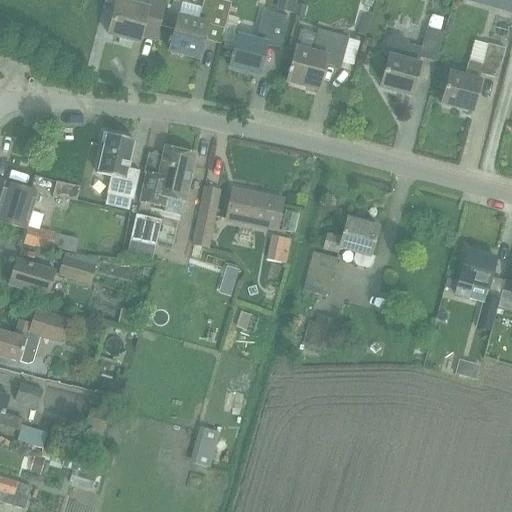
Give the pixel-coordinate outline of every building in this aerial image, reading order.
[(115,9),(108,36),(139,44),(141,37),(155,41),(166,1),(166,0),(149,0),(147,9),(117,1),(115,9)] [(220,45),(228,16),(231,4),(215,0),(204,0),(199,22),(179,17),(169,52),(199,60),(204,40),(220,45)] [(279,0),(277,10),(294,15),(297,0),(279,0)] [(511,0),(503,0),(500,11),(511,14),(511,0)] [(238,37),(235,49),(229,68),(259,76),(267,46),(281,49),(289,18),(263,12),(255,42),(238,37)] [(444,33),(428,29),(423,49),(410,45),(409,42),(406,39),(399,37),(395,38),(392,40),(389,43),(388,47),(388,50),(389,54),(390,56),(389,56),(380,89),(411,97),(420,65),(420,64),(421,58),(436,62),(444,33)] [(296,49),(292,64),(287,83),(318,92),(325,65),(340,69),(348,40),(318,32),(313,53),(296,49)] [(451,68),(441,105),(472,114),(480,84),(479,83),(482,73),(497,77),(505,49),(489,44),(483,65),(470,62),(467,72),(451,68)] [(131,171),(138,144),(109,137),(100,176),(114,179),(110,197),(136,203),(143,174),(131,171)] [(185,203),(196,156),(165,149),(158,177),(146,175),(140,203),(165,208),(167,198),(185,203)] [(38,194),(5,184),(0,199),(0,224),(26,232),(22,246),(52,255),(57,237),(39,231),(44,217),(32,213),(38,194)] [(78,189),(60,185),(57,197),(75,202),(78,189)] [(283,201),(232,191),(226,222),(277,233),(283,201)] [(216,215),(201,212),(193,247),(208,251),(216,215)] [(161,221),(136,216),(130,242),(155,248),(161,221)] [(339,249),(355,254),(353,262),(355,266),(369,270),(372,267),(375,258),(371,257),(379,228),(347,219),(341,241),(327,238),(323,251),(338,255),(339,249)] [(467,252),(455,297),(467,300),(470,288),(487,293),(496,260),(467,252)] [(302,292),(326,298),(337,259),(313,253),(302,292)] [(63,259),(58,276),(91,286),(96,269),(63,259)] [(9,286),(47,298),(55,273),(17,261),(9,286)] [(511,282),(505,281),(501,293),(511,296),(511,298),(511,299),(511,282)] [(49,311),(52,300),(11,291),(8,302),(49,311)] [(487,335),(497,304),(483,299),(473,331),(487,335)] [(33,363),(40,340),(61,346),(69,319),(35,309),(31,325),(19,321),(15,337),(0,332),(0,357),(28,366),(33,363)] [(39,409),(44,393),(20,386),(16,402),(39,409)] [(0,426),(1,427),(1,426),(20,432),(23,421),(4,415),(9,398),(0,395),(0,426)] [(103,434),(109,417),(109,415),(91,409),(85,427),(103,434)] [(22,441),(16,456),(40,466),(46,450),(22,441)] [(31,490),(0,480),(0,504),(4,505),(24,511),(31,490)]
